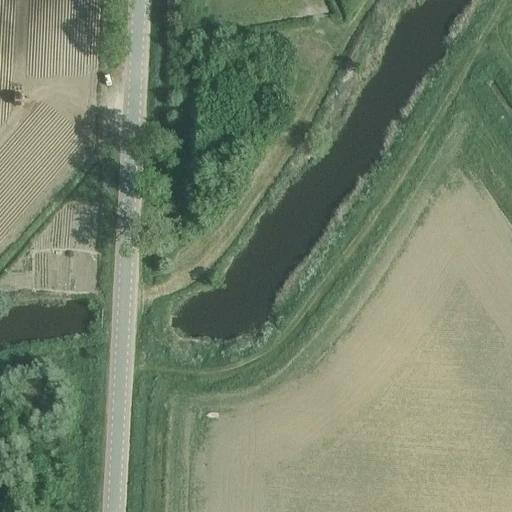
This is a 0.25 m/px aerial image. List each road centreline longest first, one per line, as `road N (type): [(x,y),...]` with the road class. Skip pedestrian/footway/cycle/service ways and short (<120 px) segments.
road 1 (track): [(486,0),(279,330),(244,346),(123,342)]
road 2 (tertiary): [(114,511),(140,0)]
